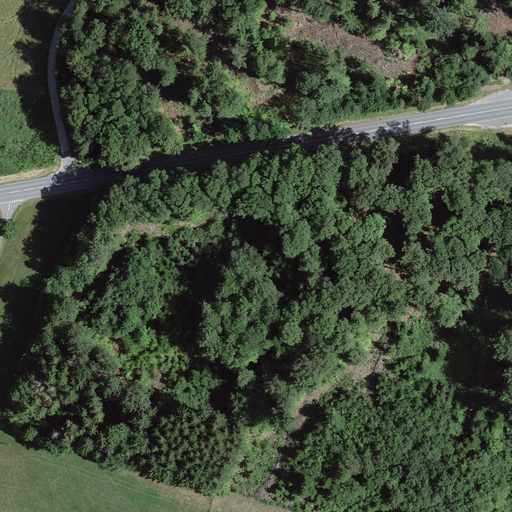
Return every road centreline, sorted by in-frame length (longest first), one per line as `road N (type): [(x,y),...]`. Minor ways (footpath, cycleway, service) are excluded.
road 1 (secondary): [(0,194),(511,106)]
road 2 (track): [(73,181),(51,63),(75,0)]
